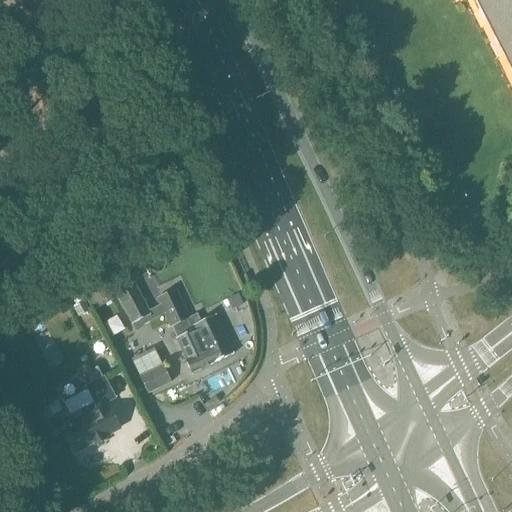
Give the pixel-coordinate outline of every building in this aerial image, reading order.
[(511,0),(460,0),(462,2),(465,0),(472,0),(511,78),(511,0)] [(150,315),(132,280),(113,290),(132,325),(150,315)] [(170,328),(190,319),(176,290),(157,299),(170,328)] [(238,295),(227,300),(231,309),(242,304),(238,295)] [(188,363),(200,357),(198,355),(229,341),(218,316),(187,330),(188,333),(177,339),(188,363)] [(229,341),(198,355),(200,357),(188,363),(193,374),(236,355),(229,341)] [(148,395),(172,383),(164,366),(140,378),(148,395)] [(92,384),(103,378),(97,368),(86,373),(92,384)] [(61,401),(44,410),(49,419),(55,430),(66,424),(70,431),(68,432),(78,451),(93,443),(95,446),(105,440),(104,437),(119,429),(108,410),(107,411),(103,405),(114,399),(103,378),(92,384),(86,387),(95,404),(70,418),(61,401)] [(215,397),(203,406),(207,412),(219,403),(215,397)]
